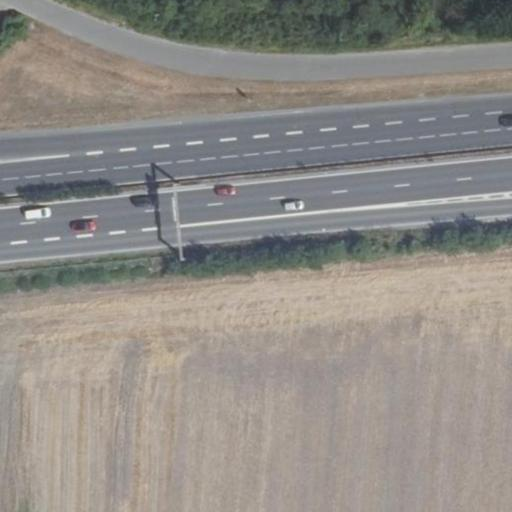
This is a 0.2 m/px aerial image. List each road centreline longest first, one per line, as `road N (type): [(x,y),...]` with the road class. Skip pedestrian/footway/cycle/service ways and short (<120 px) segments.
road 1 (trunk): [(0,233),(511,178)]
road 2 (trunk): [(511,128),(0,179)]
road 3 (residential): [(0,241),(511,207)]
road 4 (motorway): [(511,127),(0,149)]
road 5 (unclassified): [(511,53),(273,69),(157,53),(19,0)]
